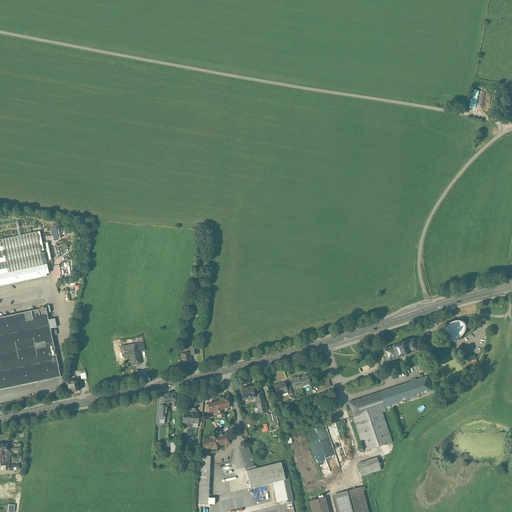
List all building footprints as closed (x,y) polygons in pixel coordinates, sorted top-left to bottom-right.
[(37,232),(0,239),(0,274),(44,265),(37,232)] [(0,285),(47,276),(44,265),(0,274),(0,285)] [(46,308),(0,317),(0,389),(24,385),(61,377),(56,356),(55,351),(50,329),(48,320),(46,308)] [(64,317),(48,320),(50,329),(66,325),(64,317)] [(445,337),(446,338),(447,339),(448,339),(449,340),(452,339),(454,339),(455,340),(456,339),(464,334),(463,333),(464,330),(464,328),(464,326),(463,324),(462,323),(461,323),(459,323),(456,323),(452,325),(449,327),(446,330),(445,332),(444,335),(445,337)] [(414,339),(383,350),(387,361),(418,351),(414,339)] [(135,344),(120,347),(122,357),(130,355),(131,364),(137,363),(137,365),(141,364),(139,352),(137,353),(135,344)] [(189,352),(181,354),(185,372),(193,370),(189,352)] [(308,376),(304,377),(300,379),(299,379),(301,385),(302,387),(302,386),(306,385),(310,383),(308,376)] [(427,376),(414,381),(419,395),(432,391),(427,376)] [(299,377),(296,378),(291,380),(294,388),(298,386),(301,385),(299,379),(300,379),(299,377)] [(329,379),(322,381),(324,389),(331,387),(329,379)] [(77,380),(70,382),(70,381),(67,382),(69,391),(71,390),(72,392),(80,390),(77,380)] [(414,381),(379,392),(384,407),(419,395),(414,381)] [(282,383),(274,387),(276,394),(282,392),(282,394),(287,392),(288,392),(286,386),(285,383),(284,383),(284,384),(282,384),(282,383)] [(253,387),(241,389),(243,400),(248,399),(248,401),(252,400),(252,399),(255,398),(254,393),(253,387)] [(263,391),(254,393),(255,398),(256,398),(259,414),(268,412),(266,404),(265,405),(263,391)] [(174,392),(168,394),(170,403),(172,402),(176,401),(174,392)] [(379,392),(348,402),(353,417),(384,407),(379,392)] [(168,394),(161,395),(162,399),(163,404),(167,403),(170,403),(168,394)] [(229,396),(221,397),(222,401),(218,402),(219,408),(220,408),(229,406),(229,405),(229,404),(231,404),(229,396)] [(218,402),(213,403),(210,403),(210,404),(208,404),(206,405),(207,408),(206,408),(207,414),(215,412),(220,411),(220,408),(219,408),(218,402)] [(167,406),(160,406),(159,416),(166,416),(167,407),(167,406)] [(195,406),(188,406),(187,413),(184,413),(183,423),(186,423),(198,424),(199,414),(195,414),(196,413),(195,412),(195,406)] [(353,417),(364,451),(392,442),(382,412),(386,411),(384,407),(353,417)] [(326,425),(338,466),(348,464),(335,422),(326,425)] [(218,436),(215,436),(215,437),(207,439),(207,440),(204,441),(204,444),(203,445),(204,450),(212,448),(212,449),(213,449),(216,449),(217,447),(220,447),(221,445),(229,444),(227,433),(218,435),(218,436)] [(8,444),(0,444),(0,465),(6,465),(6,471),(19,470),(18,464),(9,465),(8,451),(8,444)] [(248,445),(240,447),(245,468),(254,466),(248,445)] [(377,458),(357,464),(362,477),(381,470),(377,458)] [(210,462),(200,462),(198,504),(208,504),(210,462)] [(246,471),(248,480),(250,488),(283,480),(285,480),(281,463),(256,469),(246,471)] [(285,480),(283,480),(288,502),(294,501),(289,478),(285,480)] [(364,487),(334,495),(338,511),(367,511),(362,490),(365,490),(364,487)] [(328,511),(324,497),(309,501),(312,511),(328,511)]
